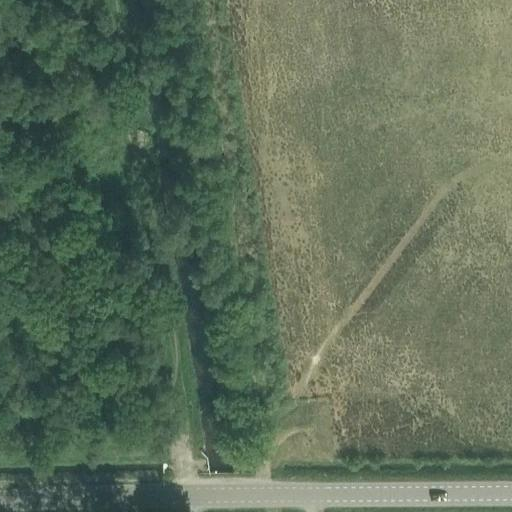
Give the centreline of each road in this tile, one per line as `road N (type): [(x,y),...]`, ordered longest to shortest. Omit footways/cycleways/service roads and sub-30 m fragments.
road 1 (track): [(191,511),(145,169),(131,155),(124,118),(132,100),(113,0)]
road 2 (unclassified): [(0,501),(511,491)]
